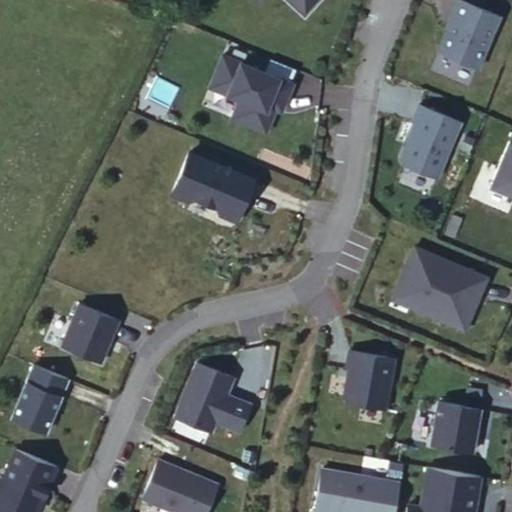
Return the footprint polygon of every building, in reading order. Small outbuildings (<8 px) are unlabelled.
[(500,14),(468,0),(457,0),(452,12),(454,13),(439,49),(478,66),(500,14)] [(288,99),(219,70),(205,102),(235,115),(227,133),(260,147),(273,117),(279,119),(288,99)] [(461,120),(420,103),(414,118),(417,119),(402,155),(404,162),(437,176),(461,120)] [(279,119),(273,117),(270,124),(276,127),(279,119)] [(511,134),(490,186),(511,195),(511,134)] [(474,139),(465,135),(459,146),(468,150),(474,139)] [(194,172),(183,167),(166,209),(182,216),(189,213),(211,223),(214,229),(230,236),(248,195),(207,178),(206,180),(193,174),(194,172)] [(406,314),(402,323),(448,343),(460,314),(470,318),(480,294),(408,263),(390,307),(406,314)] [(118,319),(79,302),(61,344),(100,361),(118,319)] [(406,314),(390,307),(385,316),(402,323),(406,314)] [(458,347),(470,318),(460,314),(448,343),(458,347)] [(68,379),(35,365),(12,419),(45,433),(68,379)] [(340,417),(377,424),(386,374),(342,366),(339,382),(342,383),(336,411),(340,417)] [(190,377),(167,431),(204,446),(208,436),(232,446),(243,419),(227,412),(226,415),(218,411),(226,391),(190,377)] [(475,407),(460,404),(457,421),(472,424),(475,407)] [(472,426),(431,418),(423,461),(464,469),(472,426)] [(57,468),(15,450),(0,483),(0,511),(34,511),(39,501),(42,502),(57,468)] [(383,511),(389,489),(299,469),(289,511),(383,511)] [(203,511),(209,498),(150,473),(133,511),(203,511)] [(468,511),(472,493),(418,483),(413,511),(468,511)]
